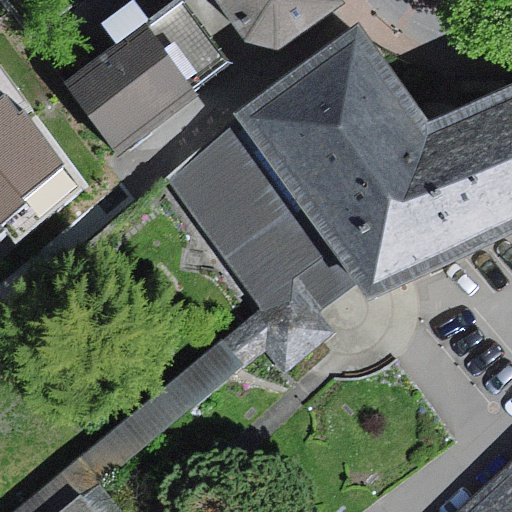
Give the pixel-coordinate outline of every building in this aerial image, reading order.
[(177,0),(179,3),(151,25),(135,3),(106,23),(124,46),(70,85),(117,151),(195,92),(191,83),(220,60),(250,40),(275,47),(340,0),(177,0)] [(359,31),(241,116),(370,291),(511,225),(511,91),(430,127),(359,31)] [(0,248),(80,186),(0,83),(0,248)] [(511,511),(511,471),(468,511),(511,511)] [(95,511),(85,499),(67,511),(95,511)]
